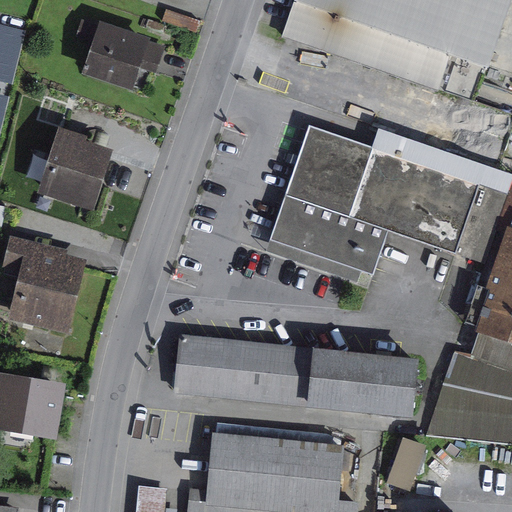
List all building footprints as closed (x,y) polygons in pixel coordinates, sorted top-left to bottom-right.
[(511,0),(300,0),(292,23),(445,77),(458,40),(495,53),(511,2),(511,0)] [(108,18),(94,61),(145,78),(159,35),(108,18)] [(25,34),(0,27),(0,83),(12,86),(25,34)] [(0,134),(9,99),(0,97),(0,134)] [(313,127),(273,240),(371,274),(388,228),(460,253),(485,183),(511,192),(511,178),(377,131),(371,148),(313,127)] [(122,151),(65,133),(49,185),(105,203),(122,151)] [(511,220),(508,219),(471,345),(460,344),(434,426),(511,434),(511,220)] [(29,268),(16,311),(72,327),(93,257),(20,235),(12,263),(29,268)] [(312,349),(180,335),(174,392),(306,406),(312,349)] [(417,359),(312,349),(306,406),(412,417),(417,359)] [(70,377),(11,368),(3,419),(62,429),(70,377)] [(358,435),(220,421),(213,488),(195,486),(192,511),(367,511),(370,494),(352,492),(358,435)]
